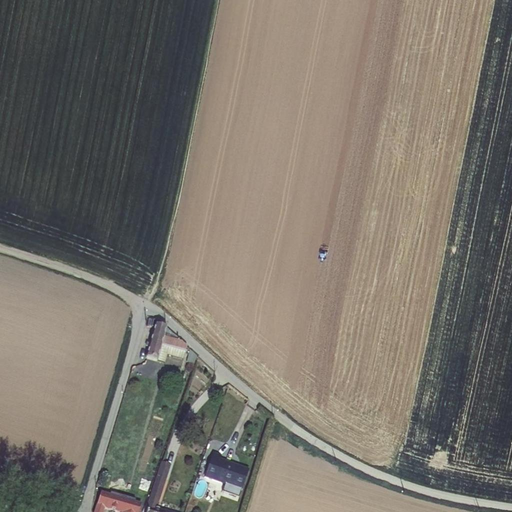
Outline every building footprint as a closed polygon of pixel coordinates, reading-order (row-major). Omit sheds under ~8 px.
[(162,359),(179,365),(183,348),(152,323),(143,361),(160,367),(162,359)] [(191,369),(194,358),(186,351),(182,366),(191,369)] [(223,464),(215,462),(207,484),(244,497),(250,478),(222,468),(223,464)] [(154,504),(151,511),(158,511),(160,508),(158,507),(166,484),(163,484),(170,464),(166,463),(151,504),(154,504)] [(138,511),(140,509),(138,509),(139,506),(135,505),(134,507),(99,498),(94,511),(103,511),(104,510),(110,511),(138,511)]
